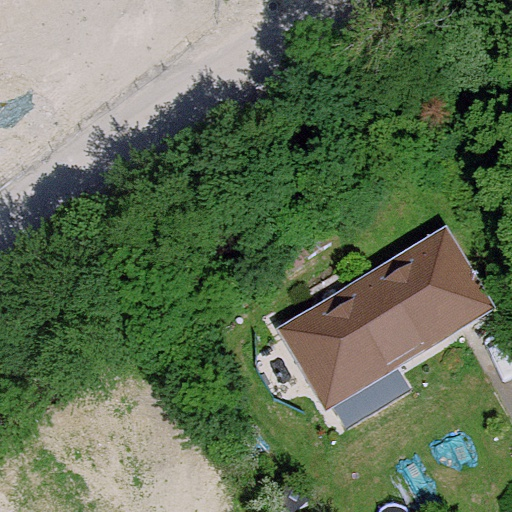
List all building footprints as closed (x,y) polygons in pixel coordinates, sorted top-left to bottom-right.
[(0,0),(0,117),(29,101),(38,117),(207,21),(195,0),(0,0)] [(337,222),(315,236),(330,259),(351,245),(337,222)] [(302,239),(282,251),(299,279),(319,265),(302,239)] [(339,403),(407,362),(488,312),(453,254),(449,247),(362,300),(359,299),(347,279),(314,298),(327,321),(299,339),(339,403)] [(407,362),(339,403),(354,428),(357,429),(422,389),(407,362)] [(164,511),(138,485),(186,437),(123,375),(0,496),(0,511),(164,511)]
